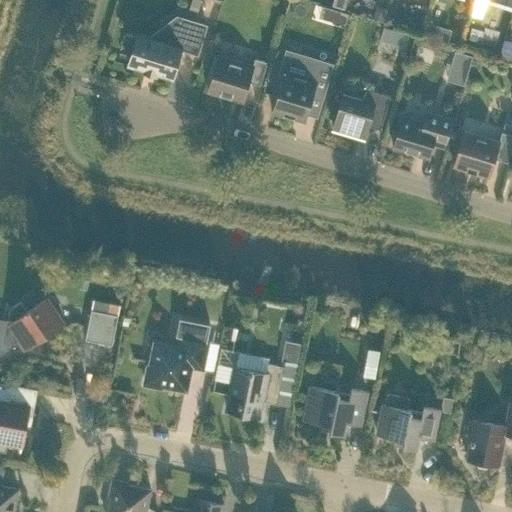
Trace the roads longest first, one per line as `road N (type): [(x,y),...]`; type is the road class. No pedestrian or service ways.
road 1 (residential): [(134,105),(511,214)]
road 2 (residential): [(66,511),(80,456),(105,440),(347,487)]
road 3 (residential): [(347,487),(477,511)]
